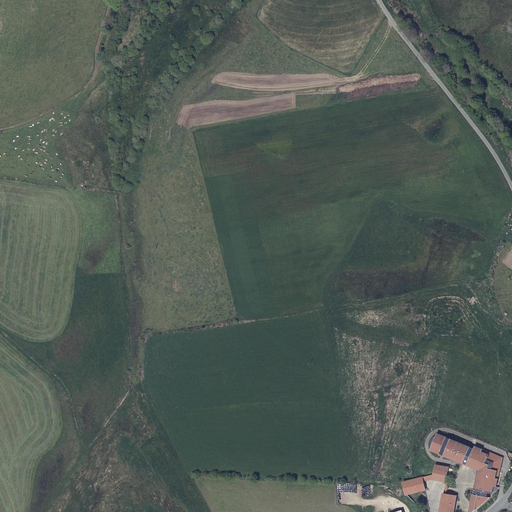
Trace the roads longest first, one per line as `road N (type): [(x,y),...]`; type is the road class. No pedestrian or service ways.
road 1 (unclassified): [(379,0),(511,187)]
road 2 (track): [(0,128),(89,87),(132,0)]
